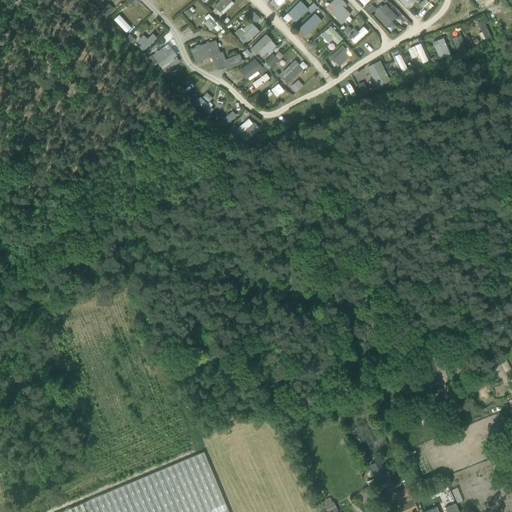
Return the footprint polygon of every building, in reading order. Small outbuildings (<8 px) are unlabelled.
[(215,13),(220,17),(234,3),(230,0),(220,0),(214,7),(218,10),(215,13)] [(334,8),(330,12),(341,24),(346,19),(349,16),(351,14),(344,8),(347,6),(345,4),(345,3),(342,0),(335,8),(334,8)] [(428,2),(426,0),(423,0),(419,5),(422,8),(428,2)] [(305,6),(300,1),(288,14),(292,18),(294,15),(298,19),(306,11),(303,7),(305,6)] [(371,13),(376,9),(371,4),(366,8),(371,13)] [(386,28),(398,17),(386,4),(384,6),(383,5),(375,12),(376,13),(374,15),(386,28)] [(106,5),(103,8),(109,15),(112,11),(106,5)] [(189,9),(184,13),(189,19),(194,15),(189,9)] [(254,13),(249,18),(255,24),(260,18),(254,13)] [(217,32),(221,28),(209,14),(204,18),(207,20),(203,23),(211,31),(214,29),(217,32)] [(319,18),(315,14),(299,29),(303,33),(319,18)] [(361,25),(364,22),(358,16),(355,19),(361,25)] [(126,33),(132,28),(122,17),(117,22),(126,33)] [(481,32),(479,33),(483,42),(491,38),(482,20),(477,23),(481,32)] [(238,37),(245,45),(259,31),(251,22),(242,30),(244,32),(238,37)] [(342,39),(331,26),(325,32),(327,34),(323,38),(329,44),(333,40),(337,44),(342,39)] [(351,39),(350,39),(354,44),(368,31),(364,27),(358,32),(356,30),(349,37),(351,39)] [(157,38),(153,33),(147,38),(144,34),(137,40),(141,45),(139,47),(143,52),(157,38)] [(132,43),(133,43),(136,41),(130,34),(126,37),(127,38),(132,43)] [(251,49),(256,55),(271,40),(266,34),(251,49)] [(441,39),(436,41),(439,47),(443,57),(448,55),(441,39)] [(455,43),(458,51),(466,48),(462,40),(455,43)] [(195,48),(190,50),(195,63),(197,62),(201,61),(211,57),(216,70),(224,67),(225,68),(241,62),(239,57),(224,63),(220,53),(218,48),(216,44),(215,41),(206,44),(206,43),(199,46),(195,48)] [(414,47),(421,64),(428,61),(420,44),(414,47)] [(152,55),(147,58),(153,66),(155,65),(158,63),(161,67),(165,73),(170,69),(166,64),(171,60),(177,56),(172,49),(171,49),(168,45),(162,49),(152,56),(152,55)] [(343,46),(330,58),(334,62),(338,66),(351,55),(350,55),(348,52),(347,51),(343,46)] [(273,54),(265,62),(271,68),(279,60),(273,54)] [(408,70),(400,54),(394,57),(403,73),(408,70)] [(239,71),(246,80),(262,68),(255,59),(239,71)] [(295,61),(282,73),(283,74),(283,80),(288,84),(303,70),(299,65),(295,61)] [(384,85),(391,82),(380,61),(373,64),(384,85)] [(266,73),(252,83),(256,89),(263,84),(265,86),(270,83),(267,80),(270,78),(266,73)] [(299,81),(291,88),(295,93),(303,86),(299,81)] [(358,85),(362,94),(367,91),(363,82),(358,85)] [(279,83),(271,89),(277,97),(285,90),(279,83)] [(329,104),(340,100),(336,91),(326,95),(329,104)] [(201,101),(199,98),(195,103),(206,114),(211,110),(208,107),(210,105),(204,98),(201,101)] [(223,127),(236,116),(232,111),(219,122),(223,127)] [(233,125),(227,130),(240,145),(248,138),(260,128),(255,122),(253,123),(241,134),(237,129),(233,125)] [(59,511),(229,511),(204,452),(59,511)] [(377,452),(366,457),(368,461),(379,456),(377,452)] [(388,480),(380,460),(369,464),(377,485),(388,480)] [(369,478),(374,476),(368,462),(363,464),(369,478)] [(375,478),(367,481),(375,501),(383,498),(375,478)] [(399,504),(414,498),(408,486),(394,492),(399,504)] [(459,511),(450,490),(441,494),(446,506),(445,507),(447,511),(459,511)] [(414,498),(399,504),(402,511),(410,511),(418,509),(414,498)] [(333,502),(322,507),(324,511),(335,511),(338,511),(337,508),(335,505),(333,501),(333,502)]
